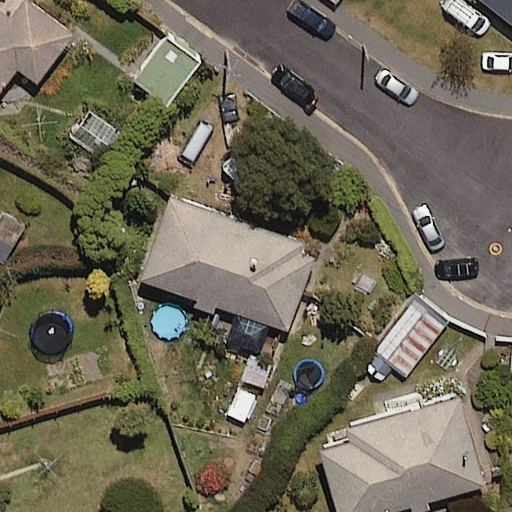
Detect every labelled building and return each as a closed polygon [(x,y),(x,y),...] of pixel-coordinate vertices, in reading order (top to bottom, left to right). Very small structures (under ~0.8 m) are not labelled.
[(16,0),(10,10),(0,2),(0,79),(15,59),(36,75),(73,25),(39,0),(16,0)] [(511,0),(490,0),(511,16),(511,0)] [(197,56),(163,30),(131,72),(165,98),(197,56)] [(316,241),(169,188),(139,271),(286,324),(316,241)] [(447,315),(414,290),(372,348),(406,372),(447,315)] [(358,511),(483,476),(457,384),(344,417),(348,431),(318,440),(338,511),(358,511)]
